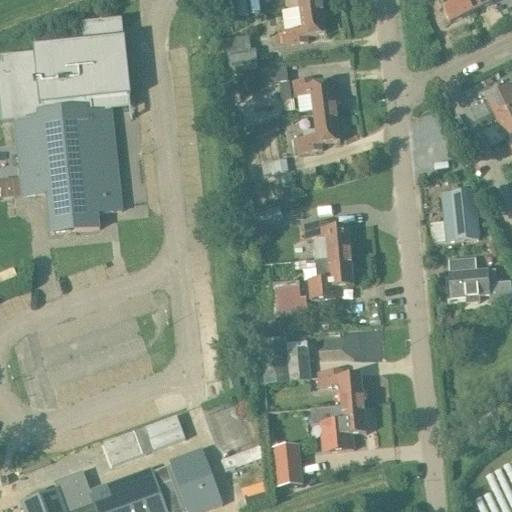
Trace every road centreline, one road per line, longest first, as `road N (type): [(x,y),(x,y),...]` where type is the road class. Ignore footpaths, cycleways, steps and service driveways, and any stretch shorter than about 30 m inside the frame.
road 1 (unclassified): [(441,511),(396,94)]
road 2 (residential): [(182,267),(158,0)]
road 3 (residential): [(0,396),(28,422),(59,422),(172,382),(189,353)]
road 4 (residential): [(182,267),(19,327),(0,345)]
road 5 (residential): [(511,209),(450,77)]
